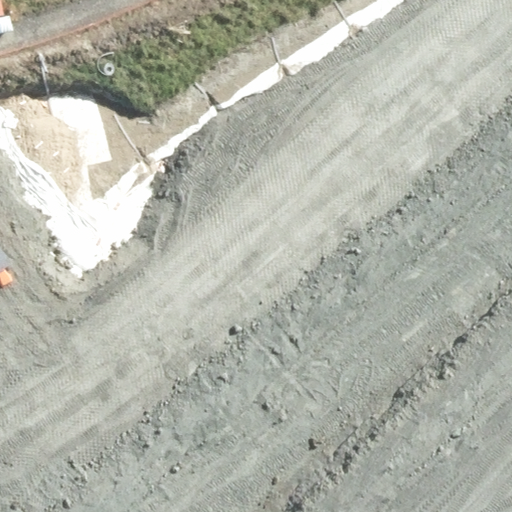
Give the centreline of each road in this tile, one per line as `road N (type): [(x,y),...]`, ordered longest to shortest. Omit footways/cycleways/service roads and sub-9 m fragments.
road 1 (trunk): [(86,430),(74,337),(91,246),(134,164),(201,98)]
road 2 (trunk): [(243,73),(339,43),(440,45),(511,72)]
road 3 (trunk): [(0,144),(67,139),(201,98)]
